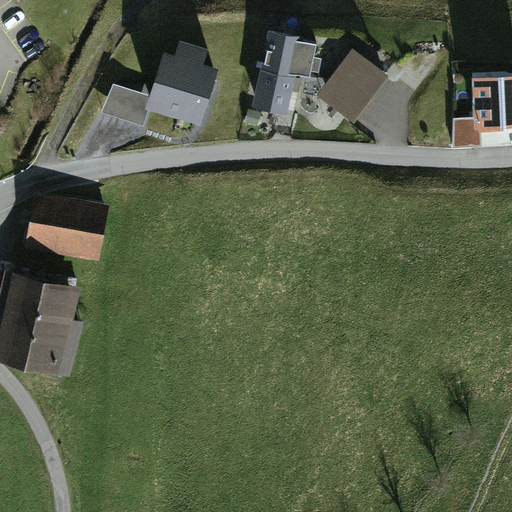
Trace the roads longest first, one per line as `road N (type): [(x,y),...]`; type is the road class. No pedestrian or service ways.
road 1 (unclassified): [(0,196),(41,178),(295,150),(511,155)]
road 2 (unclassified): [(65,511),(49,445),(0,374)]
